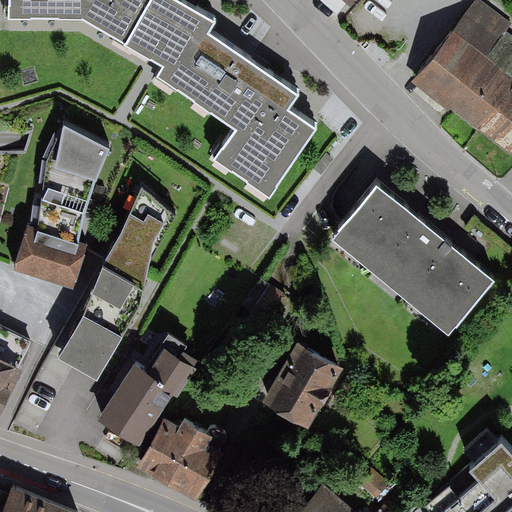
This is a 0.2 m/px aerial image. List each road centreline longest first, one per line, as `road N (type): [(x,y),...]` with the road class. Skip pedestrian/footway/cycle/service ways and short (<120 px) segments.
road 1 (residential): [(511,214),(285,0)]
road 2 (primary): [(0,454),(147,511)]
